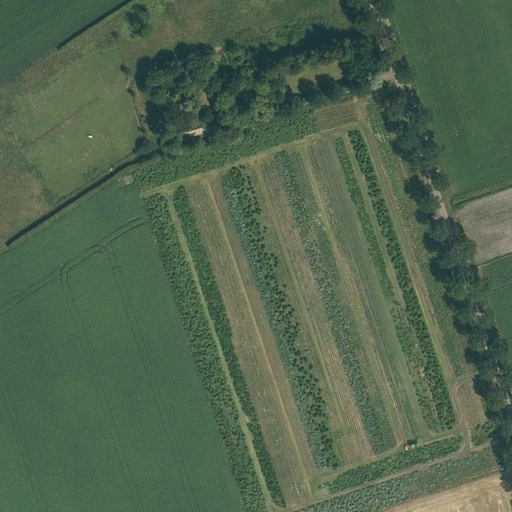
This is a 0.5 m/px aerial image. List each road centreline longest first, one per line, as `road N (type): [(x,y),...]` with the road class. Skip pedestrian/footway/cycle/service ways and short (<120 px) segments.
road 1 (unclassified): [(511,420),(370,0)]
road 2 (track): [(396,75),(217,125)]
